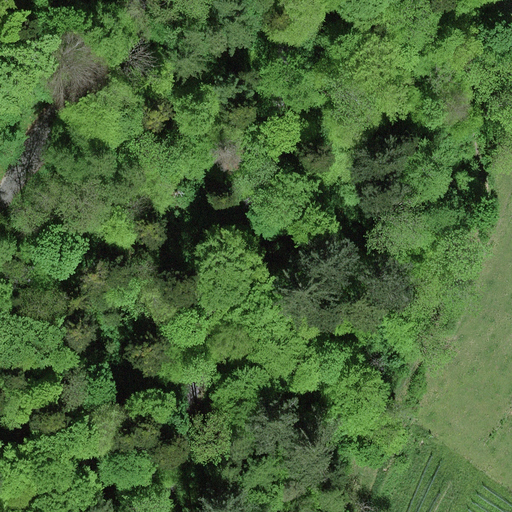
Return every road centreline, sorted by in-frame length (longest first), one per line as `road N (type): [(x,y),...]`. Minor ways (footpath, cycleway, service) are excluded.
road 1 (track): [(478,0),(465,67),(479,196),(413,359),(322,511)]
road 2 (track): [(167,511),(222,279),(271,135),(290,0)]
road 3 (unclassified): [(143,0),(0,209)]
